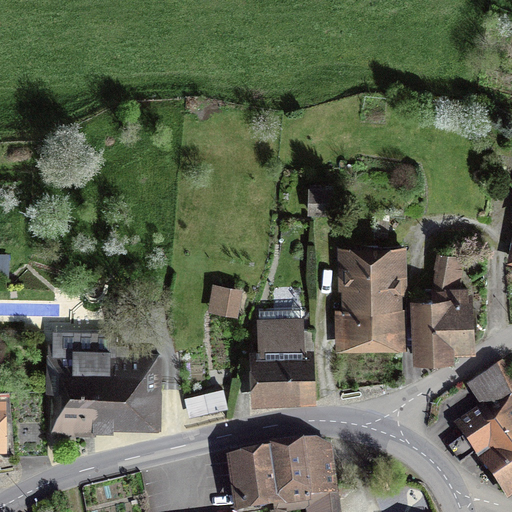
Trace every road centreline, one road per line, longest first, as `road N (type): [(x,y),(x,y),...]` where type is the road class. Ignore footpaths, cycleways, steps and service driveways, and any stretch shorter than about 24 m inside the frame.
road 1 (tertiary): [(383,430),(289,419),(108,462),(0,505)]
road 2 (tertiary): [(511,333),(401,405),(383,430)]
